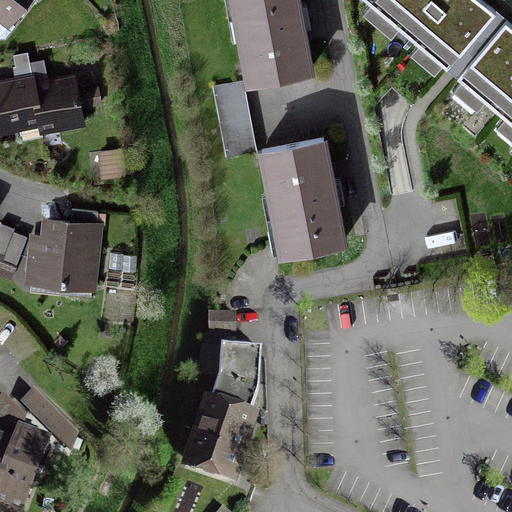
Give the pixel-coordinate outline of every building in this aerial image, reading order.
[(37,0),(0,0),(0,31),(10,39),(37,0)] [(234,0),(251,93),(320,81),(306,0),(234,0)] [(479,0),(372,0),(450,67),(496,15),(479,0)] [(466,68),(511,107),(511,32),(503,25),(466,68)] [(91,131),(82,77),(38,84),(46,131),(47,138),(91,131)] [(241,79),(213,85),(226,157),(254,152),(241,79)] [(37,80),(0,85),(0,129),(1,138),(46,131),(38,84),(37,80)] [(351,252),(332,141),(259,154),(278,264),(351,252)] [(98,297),(105,227),(45,221),(43,240),(31,238),(26,290),(98,297)] [(0,261),(15,229),(2,224),(0,228),(0,261)] [(27,235),(15,229),(0,261),(0,274),(10,280),(27,235)] [(236,312),(210,313),(211,333),(237,332),(236,312)] [(261,348),(223,346),(221,379),(192,465),(231,476),(260,389),(261,348)] [(33,390),(21,403),(47,426),(58,414),(33,390)] [(23,417),(3,398),(0,400),(0,416),(12,428),(23,417)] [(13,449),(0,485),(0,505),(20,511),(46,440),(19,430),(13,449)] [(0,485),(13,449),(0,444),(0,485)]
